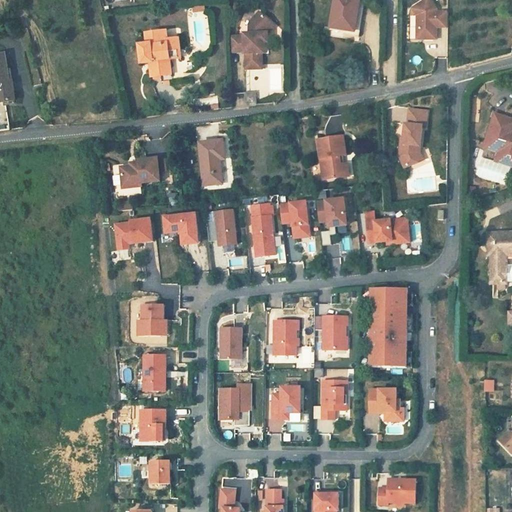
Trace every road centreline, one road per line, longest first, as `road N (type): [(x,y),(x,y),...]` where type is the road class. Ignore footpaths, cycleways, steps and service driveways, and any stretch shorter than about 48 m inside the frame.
road 1 (residential): [(205,452),(395,460),(417,439),(423,404),(425,277)]
road 2 (residential): [(425,277),(223,293),(197,336),(205,452)]
road 3 (residential): [(0,140),(303,105)]
road 4 (residential): [(452,77),(455,230),(446,259),(425,277)]
road 5 (residential): [(303,105),(452,77)]
